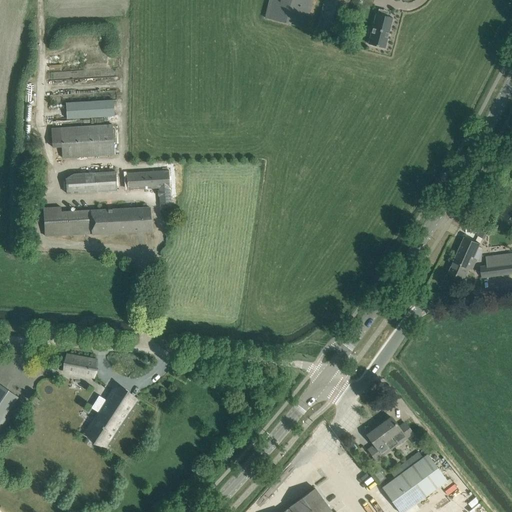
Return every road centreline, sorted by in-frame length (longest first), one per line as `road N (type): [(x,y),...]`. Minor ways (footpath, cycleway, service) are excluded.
road 1 (tertiary): [(324,382),(395,281),(511,79)]
road 2 (tertiary): [(324,382),(357,391),(410,321),(435,304),(511,293)]
road 3 (unclassified): [(324,382),(286,366),(144,354)]
road 4 (tertiary): [(206,511),(324,382)]
road 5 (unclassified): [(144,354),(0,341)]
